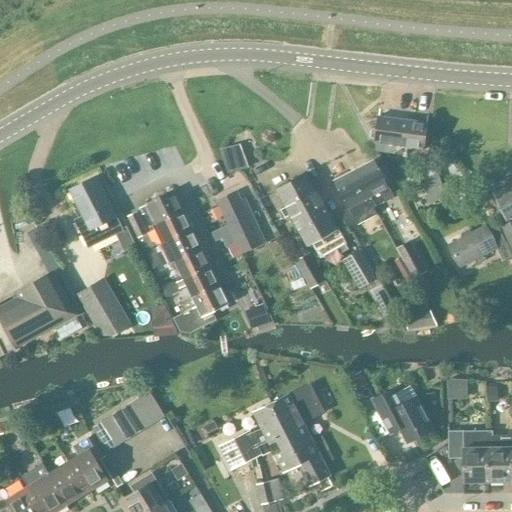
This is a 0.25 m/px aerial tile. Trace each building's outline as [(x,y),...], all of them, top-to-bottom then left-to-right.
[(375,140),(375,141),(376,141),(375,147),(375,149),(375,150),(396,152),(397,143),(406,144),(408,144),(410,120),(378,115),(376,128),(375,139),(375,140)] [(406,144),(406,149),(411,149),(412,145),(425,147),(427,122),(410,120),(408,144),(406,144)] [(376,159),(355,170),(368,197),(372,196),(379,192),(384,202),(395,197),(390,187),(376,159)] [(368,197),(355,170),(334,181),(348,208),(357,224),(378,214),(374,207),(376,205),(372,196),(368,197)] [(276,189),(307,245),(307,244),(309,248),(314,245),(320,256),(337,246),(341,253),(348,249),(306,173),(276,189)] [(438,174),(426,178),(421,180),(430,203),(444,198),(440,186),(442,185),(438,174)] [(75,220),(88,247),(122,229),(96,177),(70,190),(83,216),(75,220)] [(511,184),(494,193),(506,219),(507,220),(511,217),(511,184)] [(471,188),(457,195),(462,205),(476,198),(471,188)] [(150,211),(156,223),(157,223),(183,210),(173,191),(147,204),(140,208),(143,215),(150,211)] [(237,192),(217,201),(235,238),(254,229),(240,200),(237,192)] [(218,208),(211,212),(215,220),(222,215),(218,208)] [(160,229),(166,241),(166,242),(192,229),(183,210),(157,223),(156,223),(149,227),(152,233),(160,229)] [(137,211),(128,216),(139,238),(148,234),(137,211)] [(511,221),(501,226),(510,246),(511,245),(511,221)] [(494,225),(486,229),(496,249),(500,255),(509,250),(505,241),(504,242),(498,229),(496,229),(494,225)] [(464,227),(440,242),(449,256),(469,244),(475,254),(488,245),(477,229),(468,234),(464,227)] [(169,247),(175,260),(201,247),(192,229),(166,242),(166,241),(158,245),(161,251),(169,247)] [(138,238),(149,262),(159,257),(148,234),(138,238)] [(410,241),(396,249),(413,279),(427,271),(410,241)] [(236,245),(229,248),(233,257),(240,254),(236,245)] [(178,266),(184,279),(210,265),(201,247),(175,260),(168,264),(170,270),(178,266)] [(361,250),(343,261),(359,287),(377,277),(361,250)] [(298,261),(312,288),(326,280),(311,253),(298,261)] [(149,262),(155,274),(165,269),(159,257),(149,262)] [(188,285),(194,297),(220,284),(210,265),(184,279),(177,283),(180,289),(188,285)] [(19,297),(0,307),(0,316),(16,347),(76,314),(53,272),(16,292),(19,297)] [(78,294),(102,336),(117,333),(130,326),(104,279),(78,294)] [(162,287),(166,297),(177,292),(172,282),(162,287)] [(190,333),(216,320),(212,311),(229,303),(220,284),(194,297),(181,303),(186,312),(174,318),(180,331),(190,333)] [(164,305),(150,307),(153,328),(174,327),(171,320),(164,305)] [(245,311),(251,329),(270,322),(264,305),(245,311)] [(402,315),(405,333),(436,326),(430,310),(402,315)] [(361,371),(348,378),(355,392),(368,385),(361,371)] [(267,441),(283,473),(300,464),(310,485),(325,478),(318,464),(315,465),(311,458),(319,454),(314,444),(309,434),(305,427),(303,422),(322,412),(309,385),(289,395),(288,395),(252,413),(261,429),(267,441)] [(498,401),(497,386),(486,387),(487,401),(498,401)] [(393,389),(374,399),(392,434),(401,428),(409,443),(433,430),(417,398),(402,406),(393,389)] [(149,393),(139,399),(155,425),(164,419),(149,393)] [(139,399),(129,404),(145,431),(155,425),(139,399)] [(129,404),(120,410),(135,436),(145,431),(129,404)] [(120,410),(110,416),(126,442),(135,436),(120,410)] [(54,411),(44,417),(51,429),(61,423),(54,411)] [(36,428),(46,422),(41,414),(31,420),(36,428)] [(110,416),(100,421),(116,448),(126,442),(110,416)] [(116,448),(100,421),(93,426),(91,427),(107,453),(116,448)] [(250,434),(249,432),(218,447),(230,470),(260,455),(256,447),(267,441),(261,429),(250,434)] [(492,448),(492,436),(492,431),(484,432),(460,432),(454,432),(450,434),(450,459),(461,459),(464,458),(464,483),(489,483),(488,449),(492,448)] [(508,435),(492,436),(492,448),(488,449),(489,483),(511,482),(511,431),(508,431),(508,435)] [(80,456),(70,462),(88,493),(112,479),(88,440),(75,448),(80,456)] [(70,462),(48,474),(48,475),(67,506),(88,493),(70,462)] [(21,476),(28,487),(28,486),(44,511),(56,511),(67,506),(48,475),(48,474),(42,463),(21,476)] [(171,470),(178,481),(187,474),(188,474),(182,463),(171,470)] [(134,493),(121,501),(127,511),(148,511),(169,500),(152,472),(129,485),(134,493)] [(276,511),(274,501),(273,502),(268,482),(256,485),(261,505),(262,505),(263,511),(276,511)] [(44,511),(28,486),(28,487),(8,499),(15,511),(44,511)] [(190,501),(196,511),(197,511),(207,505),(201,495),(190,501)] [(148,511),(176,511),(169,500),(148,511)]
